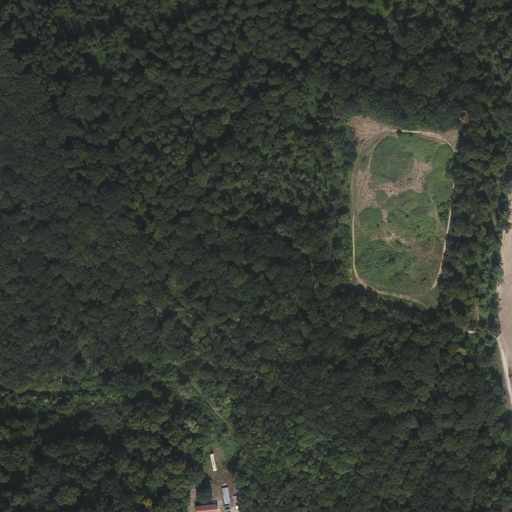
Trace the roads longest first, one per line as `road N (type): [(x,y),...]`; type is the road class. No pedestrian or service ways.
road 1 (track): [(499,340),(480,330),(381,333),(347,315),(311,310),(275,287),(109,235),(87,238),(27,276),(14,266),(8,184),(0,172)]
road 2 (track): [(499,340),(493,316),(511,201)]
